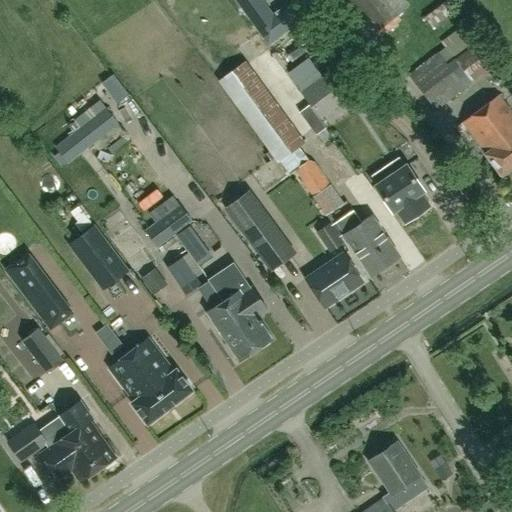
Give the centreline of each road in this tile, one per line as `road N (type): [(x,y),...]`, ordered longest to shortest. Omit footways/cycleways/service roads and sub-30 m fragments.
road 1 (primary): [(117,511),(511,249)]
road 2 (unclassified): [(511,220),(345,0)]
